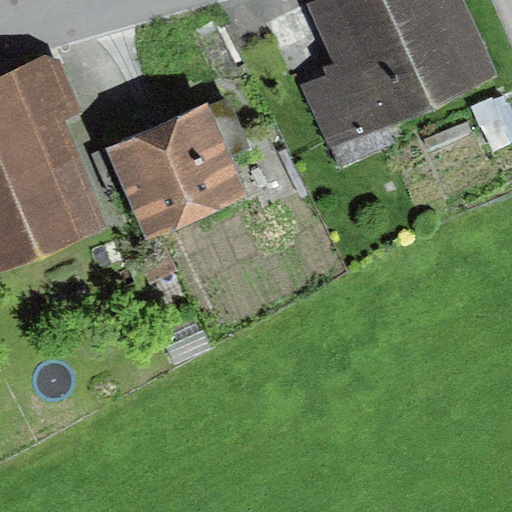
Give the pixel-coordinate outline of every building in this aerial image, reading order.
[(497,61),(469,0),(448,0),(335,50),(322,56),(327,65),(303,76),(330,135),(497,61)] [(312,0),(335,50),(448,0),(312,0)] [(56,34),(0,58),(0,254),(107,208),(65,112),(86,103),(56,34)] [(209,87),(109,132),(147,218),(248,174),(234,143),(252,135),(230,87),(212,94),(209,87)] [(168,240),(139,252),(149,277),(178,265),(168,240)] [(199,309),(171,321),(178,338),(167,343),(174,359),(213,342),(199,309)]
